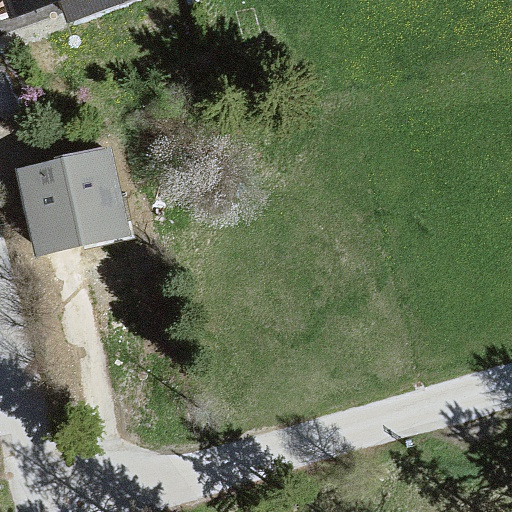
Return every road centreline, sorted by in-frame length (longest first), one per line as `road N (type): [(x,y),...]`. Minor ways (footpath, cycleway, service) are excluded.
road 1 (residential): [(511,385),(260,454),(96,511)]
road 2 (residential): [(79,511),(0,301)]
